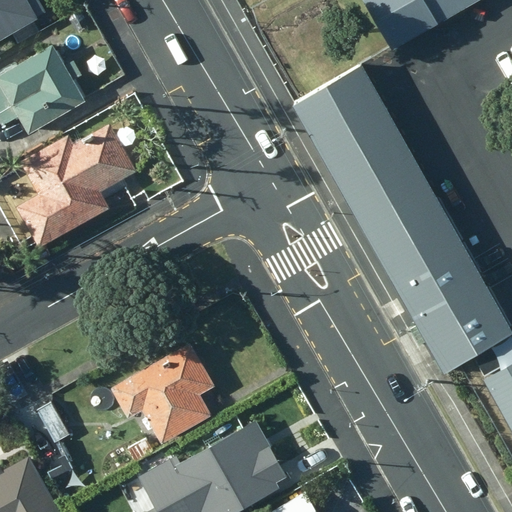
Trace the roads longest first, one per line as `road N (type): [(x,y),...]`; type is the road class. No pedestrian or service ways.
road 1 (secondary): [(453,511),(266,184)]
road 2 (residential): [(266,184),(0,334)]
road 3 (secondary): [(266,184),(161,0)]
